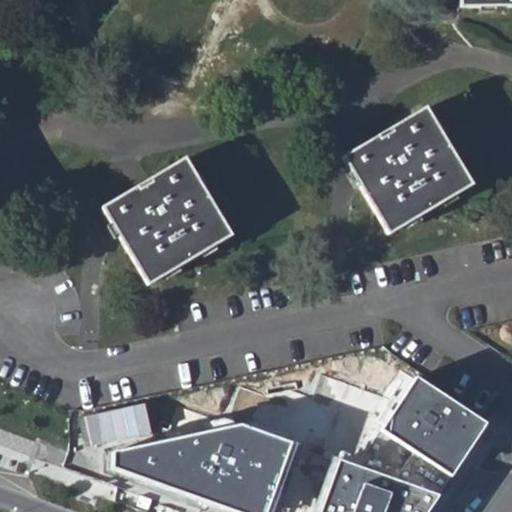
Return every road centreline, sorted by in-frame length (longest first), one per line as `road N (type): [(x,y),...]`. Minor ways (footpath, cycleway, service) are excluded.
road 1 (residential): [(388,299),(95,366),(45,349),(16,313)]
road 2 (residential): [(388,299),(511,377)]
road 3 (residential): [(511,273),(388,299)]
